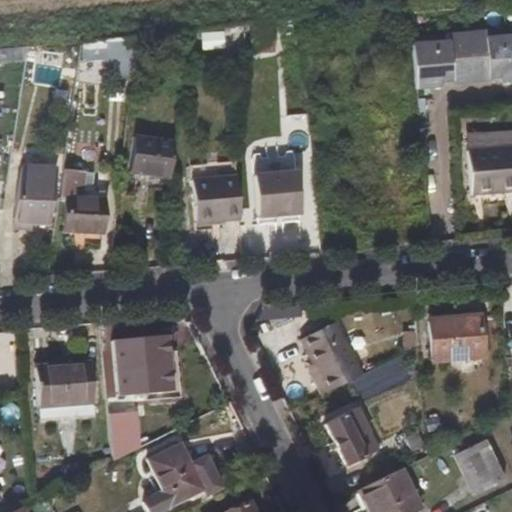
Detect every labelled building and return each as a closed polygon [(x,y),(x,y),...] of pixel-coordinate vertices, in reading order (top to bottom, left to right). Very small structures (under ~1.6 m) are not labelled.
[(501,82),(511,80),(511,37),(486,40),(485,32),(465,34),(469,79),(501,77),(501,82)] [(437,81),(469,79),(465,34),(447,35),(448,43),(411,46),(414,90),(438,88),(437,81)] [(102,80),(127,82),(134,38),(81,43),(79,62),(102,61),(102,80)] [(0,64),(23,62),(25,48),(0,50),(0,64)] [(28,63),(37,65),(40,51),(30,50),(28,63)] [(128,174),(169,180),(174,144),(133,137),(128,174)] [(471,196),(511,192),(511,148),(468,152),(471,196)] [(21,150),(16,188),(14,222),(32,224),(47,225),(49,188),(55,154),(21,150)] [(91,198),(92,176),(62,171),(59,198),(62,199),(61,233),(100,234),(106,198),(91,198)] [(257,220),(299,216),(295,174),(254,177),(257,220)] [(195,226),(237,221),(234,180),(191,184),(195,226)] [(32,233),(32,224),(14,222),(14,232),(32,233)] [(430,364),(483,359),(479,316),(427,320),(430,364)] [(310,381),(318,397),(359,377),(331,323),(299,339),(312,365),(317,376),(310,381)] [(174,359),(167,359),(167,336),(111,340),(115,397),(140,396),(140,401),(178,398),(174,359)] [(94,416),(90,363),(56,366),(56,371),(36,373),(39,419),(94,416)] [(312,365),(304,369),(310,381),(317,376),(312,365)] [(345,468),(380,451),(358,408),(323,425),(345,468)] [(106,416),(110,463),(137,449),(134,413),(106,416)] [(450,456),(473,497),(503,482),(482,441),(450,456)] [(168,508),(202,491),(179,443),(145,460),(168,508)] [(61,466),(65,480),(78,476),(74,463),(61,466)] [(365,511),(415,511),(421,509),(401,469),(355,492),(365,511)] [(254,511),(250,502),(229,511),(254,511)]
